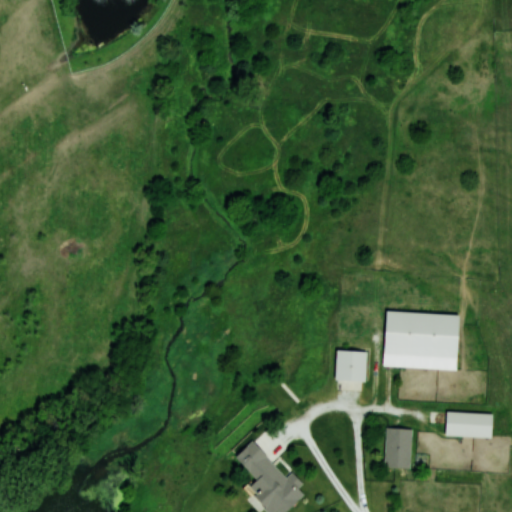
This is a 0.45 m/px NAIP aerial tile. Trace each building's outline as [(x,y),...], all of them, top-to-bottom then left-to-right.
[(458,314),(385,311),(382,366),(455,369),(458,314)] [(365,381),(365,351),(335,350),(334,381),(365,381)] [(491,413),(445,411),(444,435),(490,436),(491,413)] [(409,465),(409,428),(384,428),(384,465),(409,465)] [(284,477),(251,440),(234,456),(254,478),(246,486),(269,511),(280,511),(305,490),(289,472),(284,477)]
